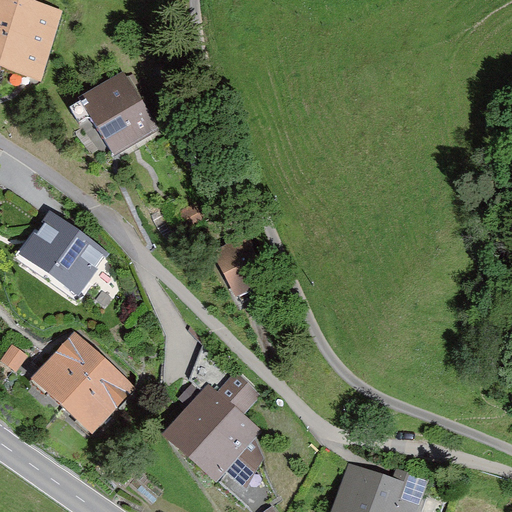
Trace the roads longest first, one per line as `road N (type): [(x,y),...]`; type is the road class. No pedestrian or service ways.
road 1 (residential): [(511,474),(316,421),(87,204),(0,141)]
road 2 (tertiary): [(0,440),(100,511)]
